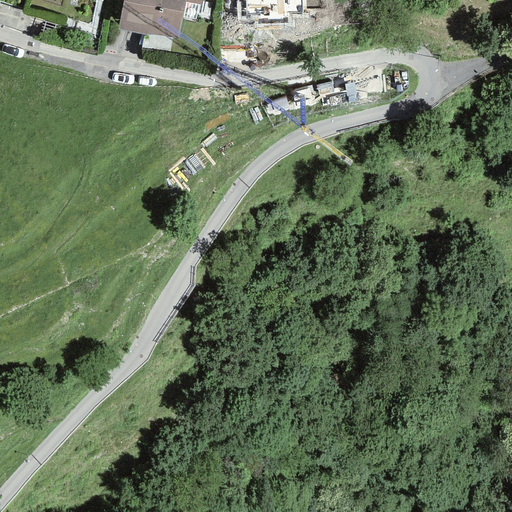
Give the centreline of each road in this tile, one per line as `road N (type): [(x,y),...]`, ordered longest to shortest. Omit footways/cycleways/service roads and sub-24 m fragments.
road 1 (residential): [(0,499),(139,341),(177,261),(248,164),(294,136),(420,104),(419,84)]
road 2 (residential): [(419,84),(409,61),(369,52),(214,80),(0,34)]
